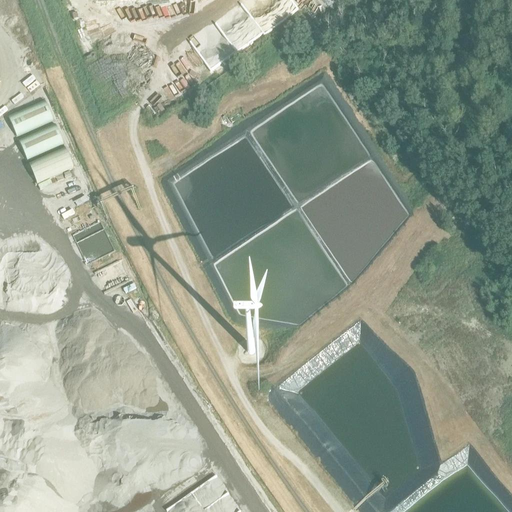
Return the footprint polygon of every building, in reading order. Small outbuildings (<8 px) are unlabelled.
[(56,123),(47,103),(7,120),(16,140),(56,123)] [(67,147),(58,127),(17,144),(26,164),(67,147)] [(77,170),(68,150),(28,168),(37,188),(77,170)] [(102,224),(74,238),(89,267),(116,254),(102,224)] [(104,296),(132,283),(122,262),(94,275),(104,296)] [(125,288),(128,294),(139,289),(136,283),(125,288)] [(255,351),(255,350),(255,349),(254,348),(253,347),(252,347),(251,347),(250,347),(249,347),(249,348),(248,348),(248,349),(247,350),(247,351),(247,352),(247,353),(248,353),(248,354),(249,355),(250,355),(251,355),(252,355),(253,355),(254,354),(255,353),(255,352),(255,351)]
